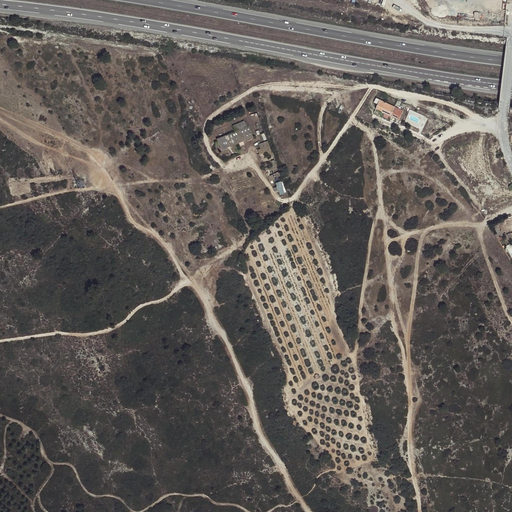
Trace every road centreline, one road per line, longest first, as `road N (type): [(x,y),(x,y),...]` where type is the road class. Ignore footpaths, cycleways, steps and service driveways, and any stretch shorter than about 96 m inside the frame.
road 1 (track): [(0,111),(89,155),(132,219),(163,241),(204,295),(262,438),(308,511)]
road 2 (track): [(0,338),(108,330),(174,297),(291,202),(319,160),(318,121),(339,91)]
road 3 (track): [(511,210),(479,225),(386,242),(392,319),(407,366),(418,511)]
road 4 (motorway): [(511,61),(145,0)]
road 5 (motorway): [(0,4),(338,58)]
road 6 (track): [(14,419),(52,464),(75,469),(92,494),(120,498),(138,511),(177,492),(249,511)]
road 7 (track): [(382,206),(354,354),(297,393)]
road 8 (motorway): [(338,58),(511,91)]
road 9 (motorway): [(338,58),(511,84)]
road 10 (track): [(386,242),(373,143),(351,116),(371,86)]
road 11 (track): [(423,231),(407,366)]
